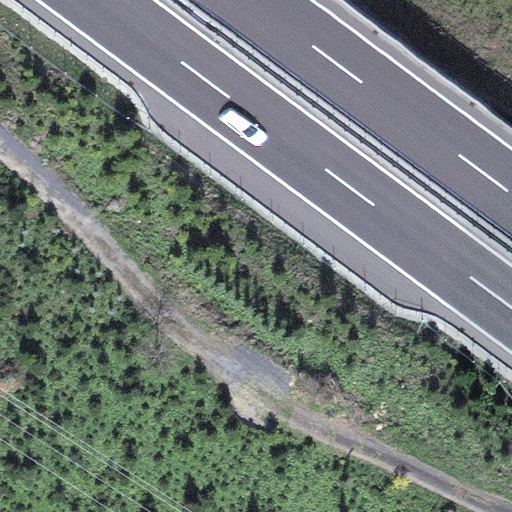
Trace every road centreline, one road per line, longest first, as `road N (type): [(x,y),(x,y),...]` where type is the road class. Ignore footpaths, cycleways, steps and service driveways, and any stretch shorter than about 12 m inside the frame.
road 1 (motorway): [(90,0),(511,309)]
road 2 (motorway): [(511,189),(250,0)]
